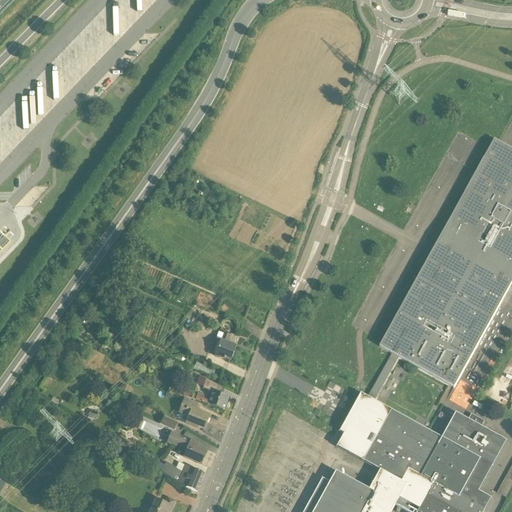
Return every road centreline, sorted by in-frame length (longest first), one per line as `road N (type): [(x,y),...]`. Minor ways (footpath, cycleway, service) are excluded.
road 1 (tertiary): [(259,0),(244,14),(199,110),(0,389)]
road 2 (unclassified): [(206,511),(289,304)]
road 3 (unclassified): [(289,304),(318,254),(354,131)]
road 4 (unclassified): [(354,131),(289,304)]
